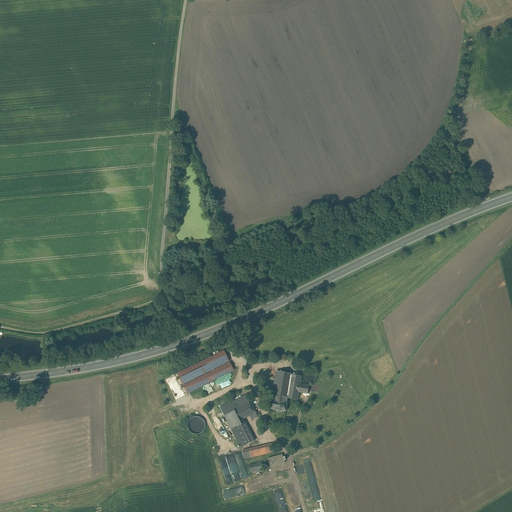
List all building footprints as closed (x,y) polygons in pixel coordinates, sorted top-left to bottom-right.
[(234,370),(224,350),(178,373),(188,393),(234,370)] [(291,379),(278,377),(276,388),(274,387),(270,408),(287,411),(289,396),(290,390),(289,390),(291,379)] [(301,381),(291,379),(289,390),(290,390),(289,396),(298,398),(300,391),(308,392),(309,383),(301,381)] [(257,412),(248,394),(221,408),(230,426),(257,412)] [(206,428),(202,415),(190,419),(194,432),(206,428)] [(242,450),(244,458),(274,452),(272,443),(242,450)] [(283,454),(269,458),(272,467),(285,463),(283,454)] [(261,461),(249,465),(251,473),(264,470),(261,461)] [(227,483),(242,480),(241,476),(238,477),(238,474),(235,474),(235,472),(225,474),(227,483)]
